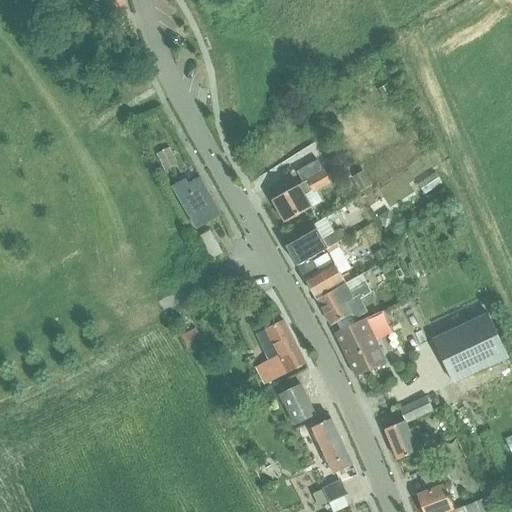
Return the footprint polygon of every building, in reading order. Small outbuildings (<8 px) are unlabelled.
[(121,0),(91,0),(92,1),(95,0),(99,0),(106,22),(126,15),(121,0)] [(389,50),(381,54),(381,56),(387,68),(395,64),(390,51),(389,50)] [(170,146),(157,152),(166,168),(178,162),(170,146)] [(324,171),(317,159),(297,171),(304,182),(273,200),(286,222),(313,207),(305,194),(313,190),(314,192),(332,182),(325,170),(324,171)] [(371,184),(363,170),(351,177),(359,191),(371,184)] [(186,179),(174,186),(198,228),(210,222),(222,214),(201,178),(190,185),(186,179)] [(389,211),(379,218),(386,227),(395,221),(389,211)] [(337,242),(346,237),(341,228),(336,231),(328,217),(317,223),(319,227),(288,245),(306,278),(320,270),(314,259),(312,256),(327,248),(337,242)] [(210,231),(198,238),(211,260),(222,253),(210,231)] [(320,270),(306,278),(307,279),(307,278),(318,296),(348,282),(342,273),(352,268),(337,242),(327,248),(328,250),(314,259),(320,270)] [(374,255),(379,263),(388,257),(383,249),(374,255)] [(369,290),(360,275),(348,282),(318,296),(334,325),(351,315),(354,320),(368,312),(360,296),(369,290)] [(454,382),(507,357),(487,314),(434,339),(454,382)] [(370,316),(365,319),(335,331),(356,374),(385,362),(372,335),(377,332),(370,316)] [(284,320),(268,329),(259,333),(271,358),(260,364),(269,382),(306,363),(303,357),(284,320)] [(192,330),(180,337),(184,345),(189,353),(201,345),(192,330)] [(317,413),(303,384),(282,395),(296,424),(317,413)] [(405,420),(432,409),(426,396),(399,408),(405,420)] [(353,465),(332,418),(312,427),(333,474),(353,465)] [(405,420),(385,429),(398,459),(418,450),(425,447),(415,425),(414,425),(409,428),(405,420)] [(428,490),(418,494),(423,506),(424,511),(481,511),(477,501),(456,508),(451,495),(447,484),(451,482),(445,468),(423,477),(428,490)] [(511,476),(489,486),(493,496),(511,487),(511,476)] [(341,480),(322,488),(323,489),(329,501),(330,503),(348,495),(341,480)] [(279,486),(268,492),(268,493),(271,499),(283,493),(279,486)] [(323,489),(315,493),(321,506),(329,501),(323,489)]
